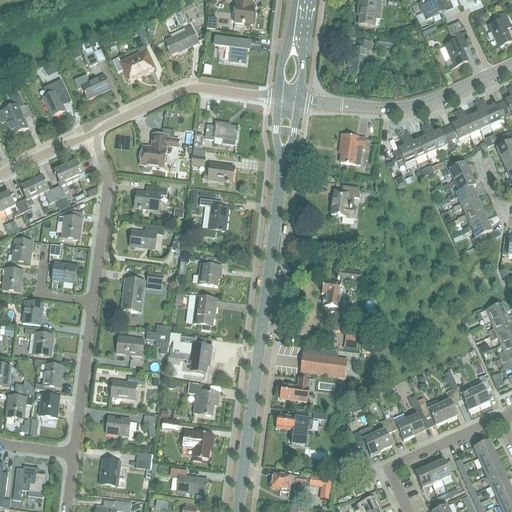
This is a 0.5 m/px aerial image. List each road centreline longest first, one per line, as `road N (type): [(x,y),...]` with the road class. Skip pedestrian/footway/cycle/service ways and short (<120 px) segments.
road 1 (tertiary): [(238,511),(285,102)]
road 2 (residential): [(87,136),(198,86),(285,102)]
road 3 (residential): [(285,102),(405,108),(487,74)]
road 4 (residential): [(87,301),(102,170),(87,136)]
road 5 (residential): [(408,511),(392,478),(398,464),(499,418)]
road 6 (residential): [(66,456),(87,301)]
